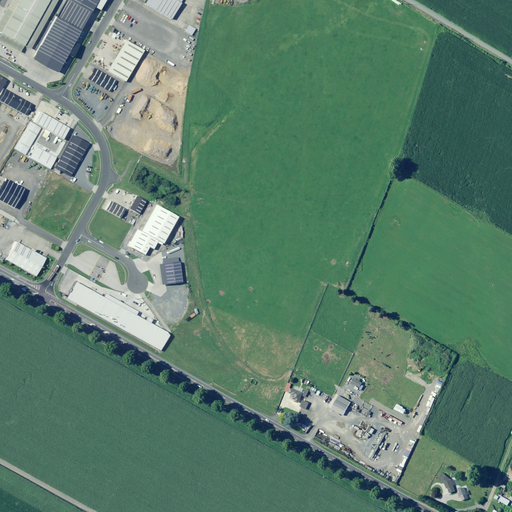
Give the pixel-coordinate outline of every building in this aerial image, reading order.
[(8,0),(0,16),(0,37),(20,49),(47,0),(8,0)] [(67,0),(30,66),(53,79),(97,0),(67,0)] [(180,2),(176,0),(147,0),(145,4),(171,19),(180,2)] [(190,29),(184,25),(180,33),(186,36),(190,29)] [(125,40),(106,71),(123,82),(143,51),(125,40)] [(10,49),(6,55),(15,60),(19,54),(10,49)] [(117,80),(95,67),(89,79),(110,92),(117,80)] [(29,104),(0,87),(0,105),(21,117),(29,104)] [(69,128),(40,111),(33,125),(62,141),(69,128)] [(69,176),(88,143),(73,134),(53,168),(69,176)] [(24,189),(4,180),(0,188),(0,202),(14,209),(24,189)] [(147,201),(138,196),(131,209),(140,213),(147,201)] [(125,208),(112,201),(107,210),(121,218),(125,208)] [(164,244),(178,217),(156,205),(142,231),(138,230),(129,246),(146,255),(150,247),(154,250),(159,241),(164,244)] [(45,257),(16,241),(5,261),(34,278),(45,257)] [(183,283),(179,258),(159,260),(163,286),(183,283)] [(106,297),(78,282),(68,299),(161,351),(171,333),(137,314),(138,312),(107,295),(106,297)] [(303,393),(292,389),(289,394),(291,394),(289,399),(299,403),(303,393)] [(312,391),(306,389),(303,396),(306,397),(307,394),(310,395),(312,391)] [(351,402),(335,393),(327,407),(347,418),(351,410),(347,408),(351,402)] [(332,417),(325,414),(322,421),(328,424),(327,426),(331,428),(335,419),(332,417)] [(452,481),(443,473),(438,479),(445,485),(446,489),(448,488),(450,494),(456,491),(452,481)] [(499,496),(497,495),(495,498),(508,506),(510,501),(499,495),(499,496)]
